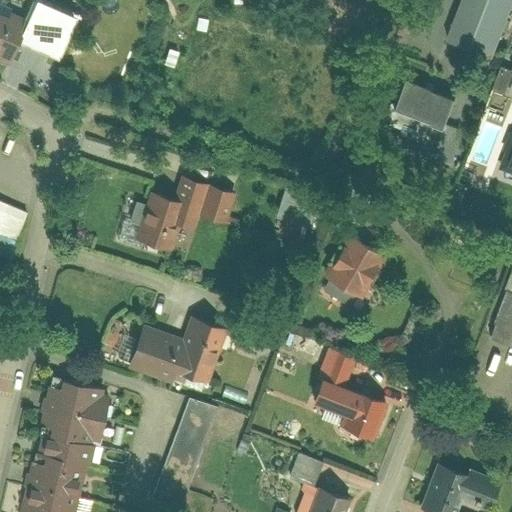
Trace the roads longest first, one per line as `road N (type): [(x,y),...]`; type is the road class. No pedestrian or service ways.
road 1 (residential): [(511,414),(429,376),(377,511)]
road 2 (residential): [(32,291),(54,141),(0,99)]
road 3 (residential): [(0,418),(32,291)]
